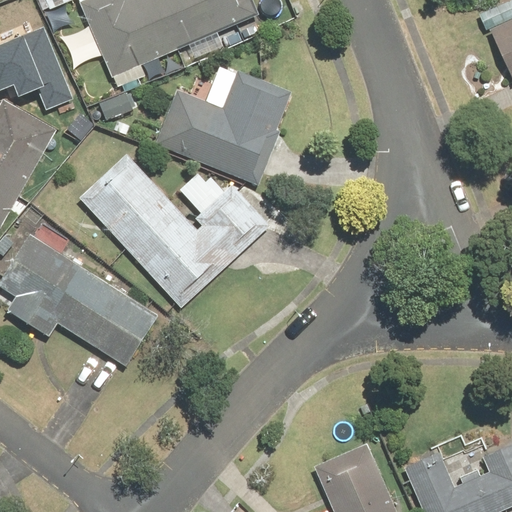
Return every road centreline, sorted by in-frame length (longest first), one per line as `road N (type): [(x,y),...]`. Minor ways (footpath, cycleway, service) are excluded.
road 1 (residential): [(160,511),(278,371),(346,311)]
road 2 (residential): [(410,185),(401,110),(361,0)]
road 3 (residential): [(346,311),(511,324)]
road 4 (residential): [(410,185),(511,305)]
road 5 (residential): [(346,311),(396,243),(410,185)]
road 6 (residential): [(113,511),(0,423)]
